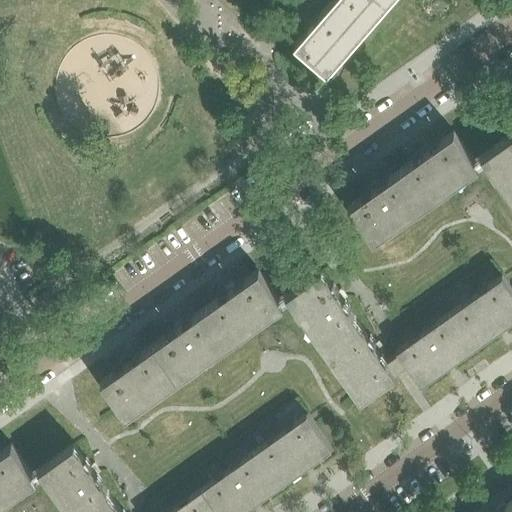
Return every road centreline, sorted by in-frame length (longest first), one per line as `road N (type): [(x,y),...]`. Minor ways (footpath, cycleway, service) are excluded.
road 1 (residential): [(0,394),(511,32)]
road 2 (residential): [(341,511),(511,391)]
